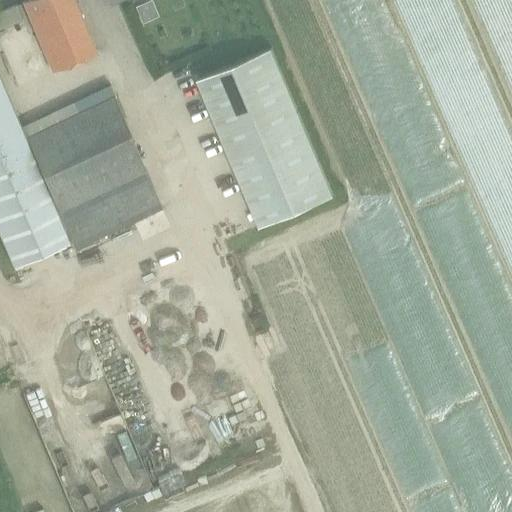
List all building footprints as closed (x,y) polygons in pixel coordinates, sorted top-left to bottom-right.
[(52,71),(96,52),(74,0),(25,0),(23,1),(52,71)] [(0,29),(22,20),(16,6),(0,12),(0,29)] [(197,78),(259,226),(333,194),(271,47),(197,78)] [(0,240),(10,266),(69,243),(158,207),(105,75),(12,112),(0,82),(0,240)] [(182,278),(184,290),(210,284),(207,272),(182,278)] [(143,287),(149,301),(167,293),(161,279),(143,287)] [(110,307),(138,300),(135,289),(107,296),(110,307)] [(70,307),(75,326),(84,324),(78,304),(70,307)] [(205,460),(236,447),(225,423),(195,436),(205,460)] [(270,434),(287,432),(286,423),(269,425),(270,434)] [(157,460),(160,472),(178,467),(175,456),(157,460)] [(50,511),(66,511),(63,497),(48,500),(50,511)]
